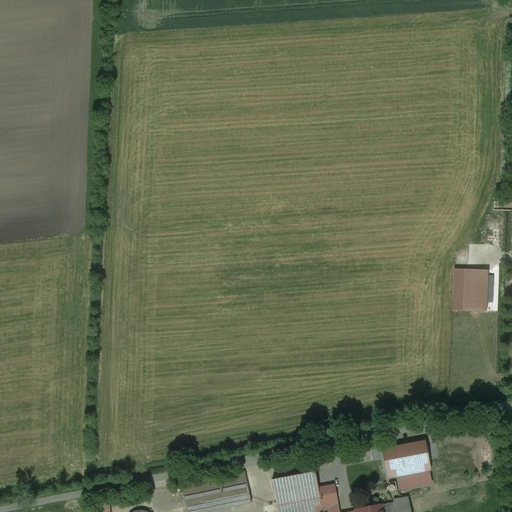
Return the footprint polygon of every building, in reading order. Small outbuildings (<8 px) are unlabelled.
[(488,272),(455,270),(453,311),(486,312),(488,272)] [(425,452),(385,459),(388,479),(428,472),(425,452)] [(333,480),(317,483),(317,481),(316,481),(315,472),(272,481),(277,511),(327,511),(339,510),(333,480)] [(243,474),(181,486),(186,511),(207,511),(251,503),(245,477),(243,474)] [(410,511),(408,498),(394,501),(395,505),(374,509),(374,508),(364,510),(364,511),(410,511)]
